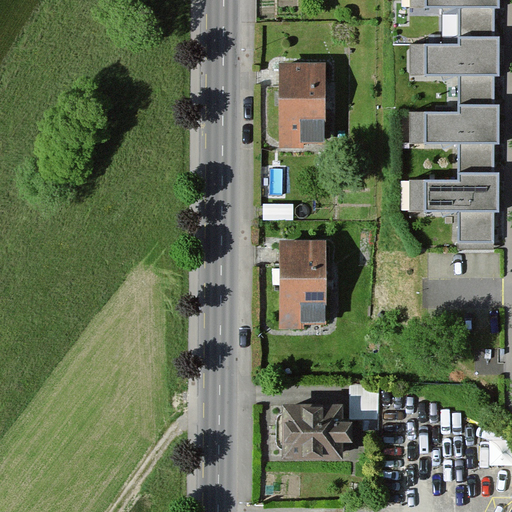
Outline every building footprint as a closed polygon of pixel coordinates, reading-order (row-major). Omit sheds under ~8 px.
[(414,0),(414,13),(461,14),(461,47),(411,47),(410,89),(455,89),(455,110),(407,109),(406,157),(455,157),(455,179),(407,179),(407,230),(447,230),(446,258),(499,259),(500,222),(504,222),(505,182),(498,180),(498,156),(508,156),(508,110),(498,110),(498,83),(507,83),(508,43),(495,43),(496,14),(505,14),(505,0),(414,0)] [(330,126),(332,65),(278,63),(275,152),(306,153),(307,125),(330,126)] [(334,249),(281,247),(279,336),(308,336),(309,314),(332,315),(334,249)] [(331,393),(271,392),(271,453),(333,454),(333,430),(341,430),(341,411),(331,411),(331,393)] [(511,511),(511,487),(498,511),(511,511)]
